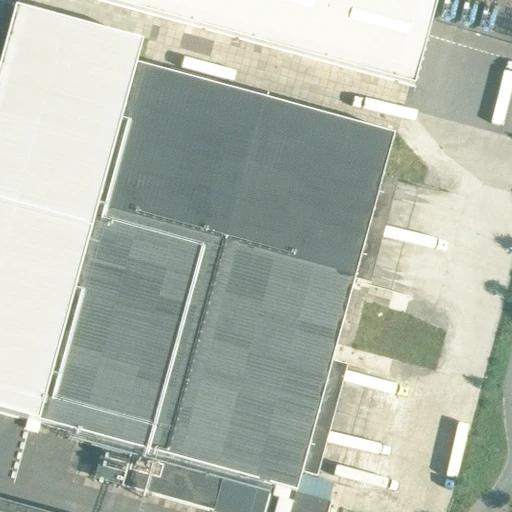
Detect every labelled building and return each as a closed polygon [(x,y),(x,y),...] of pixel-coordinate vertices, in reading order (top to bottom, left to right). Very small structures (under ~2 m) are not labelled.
[(98,0),(414,86),(437,0),(98,0)] [(14,9),(0,59),(0,413),(36,423),(95,207),(134,65),(135,65),(141,44),(14,9)] [(95,207),(355,278),(368,282),(395,182),(382,179),(394,136),(135,65),(134,65),(95,207)] [(332,364),(355,278),(95,207),(36,423),(131,449),(224,474),(272,487),(296,493),(302,472),(315,475),(345,367),(332,364)] [(214,511),(224,474),(131,449),(121,487),(214,511)] [(327,511),(330,502),(296,493),(272,487),(265,511),(327,511)]
